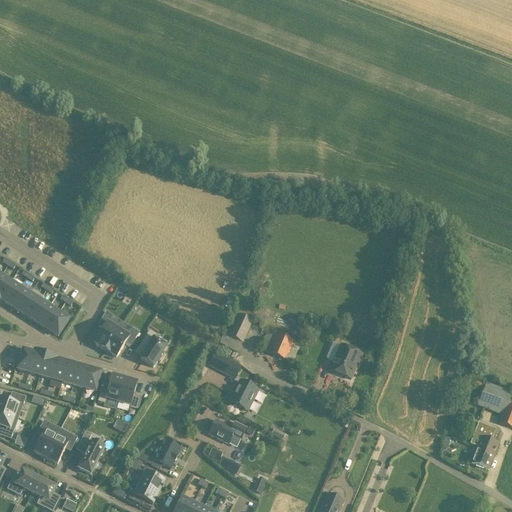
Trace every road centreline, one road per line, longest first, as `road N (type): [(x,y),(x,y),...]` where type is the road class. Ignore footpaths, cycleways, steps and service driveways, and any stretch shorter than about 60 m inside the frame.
road 1 (residential): [(511,506),(215,346)]
road 2 (residential): [(156,380),(33,345)]
